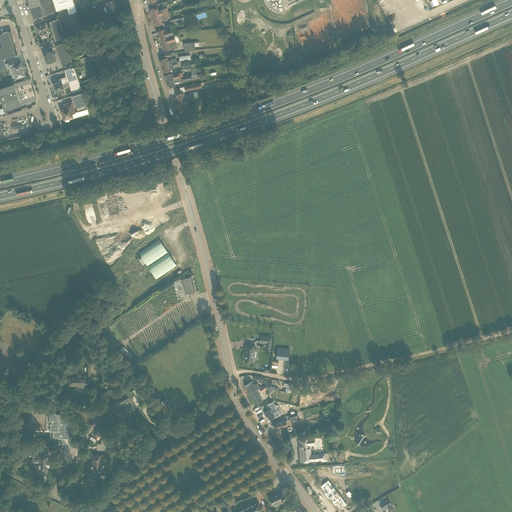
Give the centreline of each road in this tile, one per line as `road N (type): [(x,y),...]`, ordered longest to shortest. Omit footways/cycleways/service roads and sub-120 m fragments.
road 1 (motorway): [(511,2),(285,101),(0,185)]
road 2 (motorway): [(0,197),(246,127),(511,15)]
road 3 (tertiary): [(234,398),(135,0)]
road 4 (track): [(231,375),(315,378),(511,332)]
